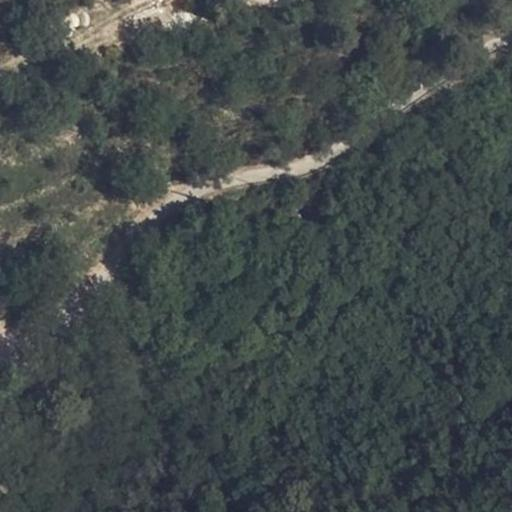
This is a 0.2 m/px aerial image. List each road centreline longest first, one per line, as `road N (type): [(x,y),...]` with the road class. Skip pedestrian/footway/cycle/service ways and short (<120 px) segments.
road 1 (unclassified): [(511,33),(291,166),(211,186),(159,217),(59,313),(0,340)]
road 2 (unknown): [(0,83),(127,0)]
